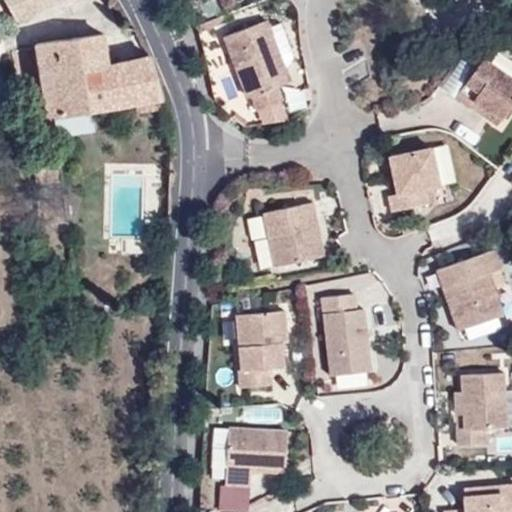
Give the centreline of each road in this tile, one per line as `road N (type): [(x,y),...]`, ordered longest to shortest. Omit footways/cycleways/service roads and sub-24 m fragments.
road 1 (unclassified): [(211,156),(201,185),(192,511)]
road 2 (residential): [(342,141),(363,227),(411,296),(413,396)]
road 3 (residential): [(413,396),(414,469),(332,485),(323,413)]
road 4 (unclassified): [(131,0),(211,156)]
road 5 (residential): [(342,141),(324,27),(334,0)]
road 6 (residential): [(211,156),(276,155),(342,141)]
